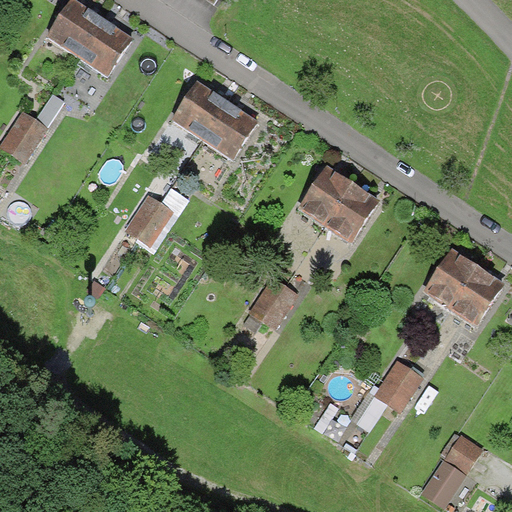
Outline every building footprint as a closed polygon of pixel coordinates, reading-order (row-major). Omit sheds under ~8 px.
[(71,0),(47,36),(108,76),(134,38),(119,29),(90,9),(75,0),(71,0)] [(171,120),(234,161),(260,120),(245,111),(216,92),(197,79),(171,120)] [(37,120),(47,127),(65,101),(54,94),(37,120)] [(23,111),(0,144),(0,148),(25,165),(50,129),(47,127),(37,120),(23,111)] [(343,176),(326,165),(298,208),(353,243),(381,200),(368,192),(343,176)] [(148,196),(126,229),(150,246),(173,212),(148,196)] [(468,257),(450,246),(421,291),(478,328),(507,283),(493,274),(468,257)] [(272,277),(248,311),(275,330),(299,295),(272,277)] [(397,361),(372,395),(398,414),(423,379),(397,361)] [(462,432),(423,491),(446,506),(485,448),(462,432)]
